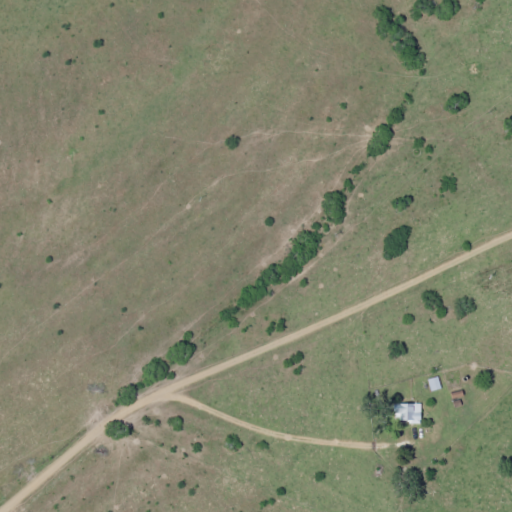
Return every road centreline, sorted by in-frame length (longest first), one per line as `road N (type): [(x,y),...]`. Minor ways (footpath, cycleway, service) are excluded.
road 1 (residential): [(14,511),(265,371),(511,248)]
road 2 (residential): [(414,298),(394,383),(439,437),(511,425)]
